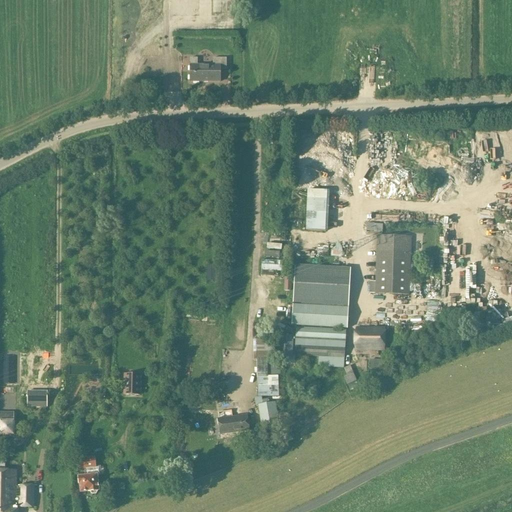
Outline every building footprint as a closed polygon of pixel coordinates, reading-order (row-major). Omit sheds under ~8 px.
[(170,0),(171,15),(193,15),(193,0),(170,0)] [(220,82),(220,70),(226,70),(226,58),(213,58),(213,65),(198,65),(198,58),(190,58),(190,82),(220,82)] [(307,190),(306,231),(328,232),(329,191),(307,190)] [(365,224),(364,233),(383,234),(383,225),(365,224)] [(409,295),(411,238),(377,237),(376,282),(370,282),(369,294),(409,295)] [(343,271),(311,269),(295,268),(292,326),(347,329),(348,309),(350,309),(352,275),(343,274),(343,271)] [(293,303),(294,289),(286,289),(285,302),(293,303)] [(488,330),(501,327),(500,321),(487,323),(488,330)] [(345,359),(345,341),(346,330),(296,327),(295,338),(296,338),(295,357),(318,358),(317,367),(344,368),(344,364),(343,359),(345,359)] [(384,350),(384,329),(356,328),(356,350),(384,350)] [(285,335),(284,358),(292,358),(293,336),(285,335)] [(279,387),(278,376),(268,377),(268,360),(268,359),(274,359),(274,340),(255,341),(258,388),(257,388),(258,398),(258,406),(262,430),(279,427),(276,405),(281,405),(281,397),(279,397),(278,387),(279,387)] [(353,373),(351,366),(344,369),(347,376),(345,377),(344,377),(345,380),(347,385),(357,381),(353,373)] [(124,375),(124,396),(140,397),(140,375),(124,375)] [(47,408),(47,396),(27,396),(27,408),(47,408)] [(0,412),(0,436),(15,437),(15,420),(14,420),(14,413),(0,412)] [(249,432),(247,416),(218,420),(220,436),(249,432)] [(87,470),(95,469),(96,469),(95,458),(78,459),(78,470),(87,470)] [(91,495),(96,494),(97,491),(98,491),(96,476),(95,469),(87,470),(88,477),(78,477),(79,484),(80,484),(80,492),(90,492),(91,495)] [(16,511),(16,508),(36,508),(36,486),(16,486),(16,471),(0,471),(0,511),(17,511),(16,511)]
